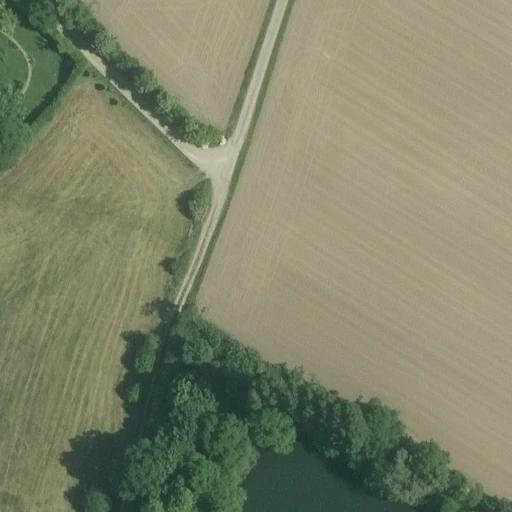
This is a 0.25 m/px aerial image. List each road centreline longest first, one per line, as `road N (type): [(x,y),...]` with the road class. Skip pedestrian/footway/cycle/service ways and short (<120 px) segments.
road 1 (track): [(223,170),(132,430),(127,511)]
road 2 (residential): [(279,0),(223,170)]
